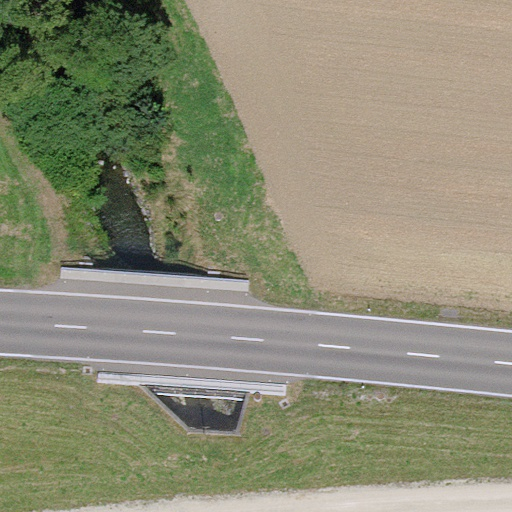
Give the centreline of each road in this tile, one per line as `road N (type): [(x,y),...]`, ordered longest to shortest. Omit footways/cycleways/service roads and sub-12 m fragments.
road 1 (primary): [(511,367),(0,327)]
road 2 (track): [(511,504),(389,511)]
